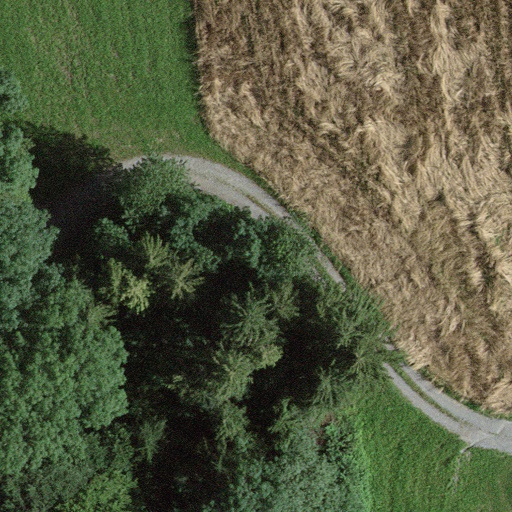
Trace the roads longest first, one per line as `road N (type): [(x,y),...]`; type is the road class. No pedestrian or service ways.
road 1 (track): [(93,299),(116,189),(179,165),(263,204),(405,379),(481,435),(511,437)]
road 2 (track): [(93,299),(120,489)]
